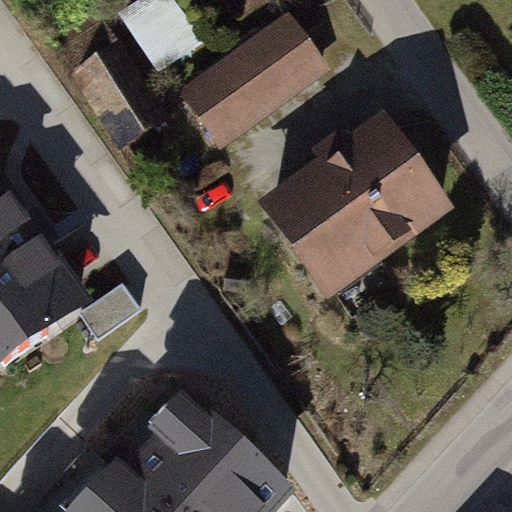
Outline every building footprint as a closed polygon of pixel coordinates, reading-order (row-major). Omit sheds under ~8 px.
[(150,0),(129,16),(167,70),(208,41),(178,0),(150,0)] [(206,166),(331,75),(287,14),(162,105),(206,166)] [(386,128),(249,225),(314,316),(451,218),(386,128)] [(0,377),(102,302),(0,164),(0,377)] [(269,511),(288,491),(185,399),(125,465),(118,459),(70,511),(269,511)]
